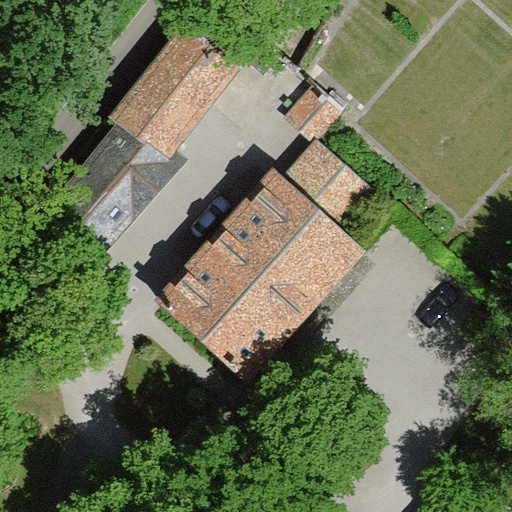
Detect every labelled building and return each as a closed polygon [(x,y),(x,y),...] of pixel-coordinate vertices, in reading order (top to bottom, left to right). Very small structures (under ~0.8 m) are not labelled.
[(201,37),(237,70),(251,55),(228,35),(240,22),(226,10),(201,37)] [(195,32),(117,119),(126,126),(162,153),(237,70),(201,37),(195,32)] [(321,86),(290,120),(316,143),(346,109),(321,86)] [(162,153),(126,126),(45,228),(49,231),(81,260),(84,263),(132,210),(123,202),(162,153)] [(322,148),(287,186),(334,227),(369,190),(322,148)] [(279,178),(168,305),(244,378),(282,336),(359,249),(334,227),(287,186),(279,178)] [(81,260),(49,231),(29,254),(60,282),(81,260)]
